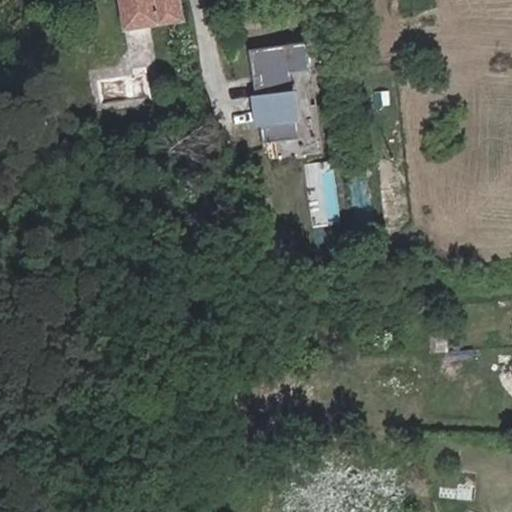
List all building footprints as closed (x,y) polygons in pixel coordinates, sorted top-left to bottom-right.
[(130,0),(137,29),(188,19),(183,0),(130,0)] [(227,0),(229,15),(255,12),(253,0),(227,0)] [(314,71),(311,44),(291,47),(295,74),(314,71)] [(291,47),(253,52),(256,75),(264,74),(265,79),(257,81),(266,145),(304,140),(295,74),(291,47)] [(316,224),(343,220),(334,158),(307,162),(316,224)]
